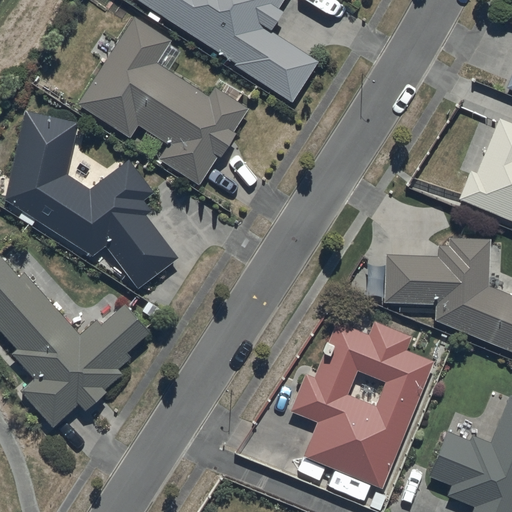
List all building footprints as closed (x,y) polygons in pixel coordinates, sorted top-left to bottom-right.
[(139,0),(235,63),(233,65),(290,102),(317,61),(270,30),(283,10),(278,7),(282,0),(139,0)] [(138,123),(146,129),(135,146),(154,158),(165,141),(168,143),(159,158),(198,183),(216,154),(219,157),(235,131),(234,130),(247,109),(213,87),(208,95),(156,62),(170,39),(133,16),(76,104),(129,137),(138,123)] [(511,67),(503,88),(511,91),(511,67)] [(76,123),(24,110),(4,199),(92,256),(106,245),(139,287),(177,258),(145,217),(152,211),(143,199),(153,191),(127,159),(88,189),(64,173),(76,123)] [(511,123),(497,118),(474,173),(468,171),(456,199),(511,221),(511,123)] [(488,238),(448,236),(447,245),(434,245),(434,255),(382,255),(382,302),(433,304),(433,320),(511,352),(511,294),(486,285),(488,238)] [(0,257),(0,330),(17,349),(12,354),(34,379),(21,391),(51,426),(77,403),(84,411),(107,391),(105,389),(122,374),(117,369),(130,357),(126,353),(149,333),(124,305),(101,325),(96,319),(77,336),(21,272),(17,276),(0,257)] [(408,335),(372,321),(366,334),(334,320),(311,375),(303,372),(288,410),(315,421),(302,455),(380,487),(431,362),(402,350),(408,335)] [(511,511),(511,396),(508,395),(488,442),(470,435),(468,439),(443,429),(425,475),(447,483),(443,494),(472,505),(468,511),(511,511)]
